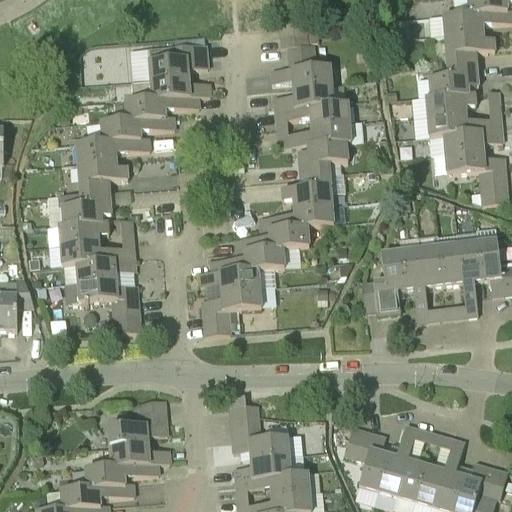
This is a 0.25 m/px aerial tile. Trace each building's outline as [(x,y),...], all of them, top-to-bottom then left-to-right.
[(511,0),(465,0),(468,19),(507,16),(506,9),(511,8),(511,0)] [(441,21),(443,42),(482,39),(482,31),(511,28),(511,15),(507,16),(468,19),(441,21)] [(281,42),(308,40),(308,29),(280,31),(281,42)] [(317,37),(308,38),(308,40),(309,49),(317,48),(317,37)] [(433,74),(476,70),(475,59),(494,58),(493,45),(483,46),(482,39),(443,42),(433,43),(434,50),(436,50),(437,61),(435,72),(433,72),(433,74)] [(282,54),(288,53),(309,51),(309,50),(308,40),(281,42),(282,54)] [(288,53),(288,64),(315,62),(314,50),(309,50),(309,51),(288,53)] [(147,66),(149,86),(149,87),(188,84),(188,76),(208,75),(206,51),(148,56),(149,66),(147,66)] [(293,95),(333,92),(331,71),(316,72),(315,62),(288,64),(289,75),(271,77),(272,89),(292,88),(293,95)] [(427,83),(429,103),(468,100),(468,94),(478,93),(476,70),(433,74),(433,83),(427,83)] [(151,105),(152,106),(198,102),(198,103),(210,102),(209,89),(189,91),(188,84),(149,87),(149,86),(131,88),(133,105),(133,106),(151,105)] [(275,116),(334,111),(334,110),(333,92),(293,95),(294,102),(274,104),(275,116)] [(500,118),(499,110),(498,97),(487,98),(489,119),(500,118)] [(468,100),(429,103),(424,103),(426,124),(465,121),(465,113),(475,112),(474,99),(468,100)] [(124,106),(126,125),(165,123),(165,117),(199,114),(198,103),(198,102),(152,106),(151,105),(133,106),(133,105),(124,106)] [(311,132),(362,128),(362,127),(350,128),(349,109),(334,110),(334,111),(275,116),(276,135),(290,134),(289,126),(310,125),(311,132)] [(428,144),(442,142),(501,137),(500,118),(489,119),(489,126),(466,128),(465,121),(426,124),(428,144)] [(70,128),(69,119),(60,120),(61,130),(70,128)] [(173,122),(165,123),(126,125),(100,127),(101,147),(101,149),(140,145),(140,144),(140,138),(174,135),(173,122)] [(307,153),(347,149),(364,148),(362,128),(311,132),(311,139),(290,141),(290,134),(276,135),(278,155),(307,153)] [(501,137),(442,142),(444,162),(483,158),(482,150),(502,149),(501,137)] [(75,149),(76,170),(116,167),(115,160),(149,157),(148,144),(140,144),(140,145),(101,149),(101,147),(82,149),(75,149)] [(300,183),(331,181),(330,169),(349,168),(347,149),(307,153),(308,159),(298,160),(300,183)] [(479,189),(506,187),(504,163),(484,165),(483,158),(444,162),(445,180),(478,177),(479,189)] [(116,167),(76,170),(79,201),(109,198),(108,188),(128,186),(127,173),(116,174),(116,167)] [(293,214),(334,211),(331,181),(300,183),(301,193),(281,195),(282,208),(293,207),(293,214)] [(479,189),(480,200),(506,198),(506,187),(479,189)] [(58,232),(102,228),(101,222),(111,221),(109,198),(79,201),(49,203),(49,215),(59,214),(59,215),(49,216),(51,231),(58,231),(58,232)] [(480,200),(480,204),(481,209),(481,212),(507,209),(506,198),(480,200)] [(410,215),(409,205),(394,207),(396,222),(407,220),(407,216),(410,215)] [(269,236),(309,233),(335,230),(334,211),(293,214),(294,221),(260,224),(261,238),(269,237),(269,236)] [(133,246),(132,239),(131,226),(120,227),(122,247),(133,246)] [(59,252),(98,249),(98,242),(108,241),(107,228),(102,228),(58,232),(59,252)] [(282,254),(283,255),(310,253),(309,233),(269,236),(269,237),(269,243),(235,246),(236,259),(244,258),(244,257),(282,254)] [(76,270),(134,265),(133,246),(122,247),(122,254),(99,256),(98,249),(59,252),(61,272),(64,272),(76,271),(76,270)] [(492,302),(511,299),(511,282),(511,272),(500,273),(497,246),(477,249),(481,287),(490,286),(492,302)] [(474,288),(481,287),(477,249),(457,251),(462,289),(465,312),(466,323),(478,321),(474,288)] [(339,262),(348,261),(347,250),(339,251),(339,262)] [(443,291),(462,289),(457,251),(438,253),(443,291)] [(424,294),(424,293),(443,291),(438,253),(419,255),(424,294)] [(258,276),(284,274),(283,255),(282,254),(244,257),(244,258),(245,265),(211,268),(211,278),(211,280),(258,275),(258,276)] [(429,327),(427,317),(424,293),(424,294),(419,255),(400,258),(405,296),(413,295),(417,329),(429,327)] [(373,287),(376,316),(377,322),(400,320),(397,297),(405,296),(400,258),(381,260),(384,285),(373,287)] [(38,264),(28,265),(29,275),(39,274),(38,264)] [(65,290),(116,286),(115,279),(135,277),(134,265),(76,270),(76,271),(64,272),(65,290)] [(345,286),(353,268),(340,269),(341,282),(336,287),(345,286)] [(259,294),(258,276),(258,275),(211,280),(211,278),(199,280),(200,292),(220,291),(221,297),(259,294)] [(0,286),(0,336),(17,336),(17,314),(34,314),(23,283),(17,283),(17,287),(0,286)] [(33,293),(34,293),(40,292),(39,283),(32,285),(33,293)] [(113,317),(138,315),(136,292),(117,293),(116,286),(65,290),(66,310),(112,306),(113,317)] [(365,318),(376,316),(373,287),(362,288),(365,318)] [(45,293),(36,294),(37,302),(46,301),(45,293)] [(204,330),(229,328),(228,317),(261,315),(259,294),(221,297),(222,305),(202,307),(204,330)] [(317,305),(327,305),(326,294),(316,294),(317,305)] [(349,314),(345,309),(340,308),(336,321),(350,320),(349,314)] [(455,324),(466,323),(465,312),(454,313),(455,324)] [(114,329),(139,327),(138,315),(113,317),(114,329)] [(438,315),(427,317),(429,327),(440,326),(438,315)] [(97,326),(96,321),(92,317),(86,318),(83,322),(84,327),(88,330),(93,330),(97,326)] [(139,327),(114,329),(115,340),(140,338),(139,327)] [(229,328),(204,330),(205,342),(230,340),(229,328)] [(231,413),(246,412),(245,402),(230,403),(231,413)] [(140,420),(165,418),(164,407),(139,409),(140,420)] [(230,425),(258,423),(257,411),(246,412),(231,413),(229,414),(230,425)] [(134,425),(136,418),(132,413),(125,415),(123,421),(127,427),(134,425)] [(110,454),(148,451),(147,443),(167,441),(165,418),(140,420),(141,431),(108,434),(110,454)] [(231,437),(259,433),(258,423),(230,425),(231,437)] [(250,466),(291,462),(289,442),(287,442),(286,431),(259,433),(231,437),(233,459),(250,457),(250,466)] [(393,511),(394,511),(408,467),(407,467),(414,445),(417,434),(406,431),(396,464),(389,462),(378,499),(396,505),(393,511)] [(344,462),(356,465),(364,437),(353,434),(344,462)] [(417,434),(414,445),(424,448),(427,438),(417,434)] [(378,499),(389,462),(381,460),(385,443),(364,437),(356,465),(366,468),(359,494),(378,499)] [(439,452),(450,456),(451,456),(454,445),(442,442),(439,452)] [(444,478),(433,511),(453,511),(462,483),(455,481),(464,448),(454,445),(451,456),(450,456),(444,478)] [(148,451),(110,454),(111,471),(112,473),(158,469),(158,470),(170,469),(168,456),(148,458),(148,451)] [(43,469),(43,461),(33,461),(33,469),(43,469)] [(307,479),(318,478),(318,477),(292,479),(291,462),(250,466),(251,473),(234,475),(235,486),(307,479)] [(394,511),(413,511),(425,473),(408,467),(394,511)] [(87,495),(125,491),(125,490),(124,484),(159,481),(158,470),(158,469),(112,473),(111,471),(84,474),(86,493),(59,495),(59,496),(87,494),(87,495)] [(462,483),(453,511),(494,511),(497,505),(489,503),(497,476),(475,469),(470,486),(462,483)] [(413,511),(433,511),(444,478),(425,473),(413,511)] [(489,503),(497,505),(500,506),(508,479),(497,476),(489,503)] [(273,502),(323,497),(320,497),(318,478),(307,479),(235,486),(237,505),(248,504),(248,497),(273,494),(273,502)] [(125,490),(125,491),(87,495),(87,494),(59,496),(47,498),(47,511),(100,511),(100,505),(134,502),(133,489),(125,490)] [(324,511),(323,497),(273,502),(274,510),(249,511),(248,504),(237,505),(237,511),(324,511)]
